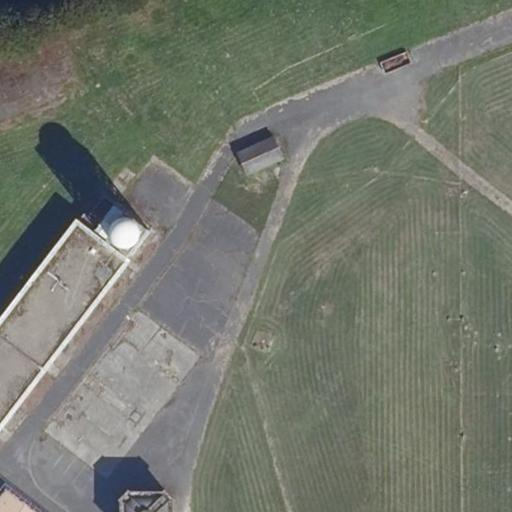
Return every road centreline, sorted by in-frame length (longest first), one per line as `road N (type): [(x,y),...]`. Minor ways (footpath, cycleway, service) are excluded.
road 1 (track): [(464,164),(464,511)]
road 2 (track): [(289,511),(243,346)]
